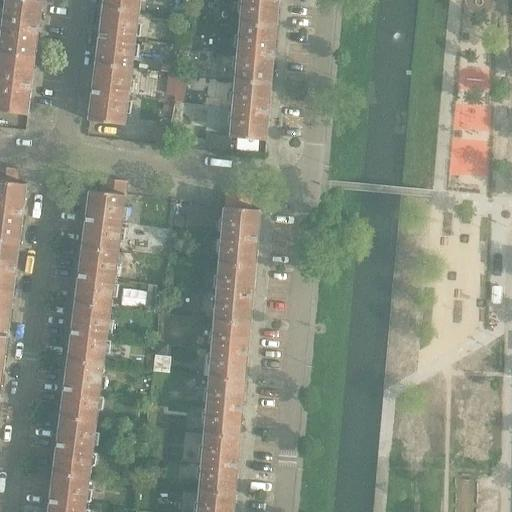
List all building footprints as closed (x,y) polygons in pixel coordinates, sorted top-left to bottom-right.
[(141,0),(105,0),(105,9),(140,13),(141,0)] [(279,0),(243,0),(242,26),(277,29),(279,0)] [(42,6),(7,2),(0,57),(35,61),(42,6)] [(140,13),(105,9),(97,65),(132,69),(140,13)] [(277,29),(242,26),(237,82),(272,85),(277,29)] [(167,45),(165,62),(180,64),(182,49),(182,47),(167,45)] [(35,61),(0,57),(0,59),(0,112),(28,116),(27,117),(28,117),(35,61)] [(132,69),(97,65),(90,122),(91,122),(124,126),(125,127),(132,69)] [(170,73),(167,96),(185,98),(188,75),(170,73)] [(272,85),(237,82),(232,139),(233,139),(233,138),(267,141),(272,85)] [(0,181),(18,184),(20,170),(0,167),(0,181)] [(103,179),(101,193),(126,196),(128,182),(103,179)] [(18,184),(0,181),(0,236),(21,239),(28,184),(27,184),(27,185),(18,184)] [(126,196),(101,193),(92,192),(92,191),(91,191),(84,247),(119,252),(126,196)] [(227,194),(226,209),(251,210),(252,196),(227,194)] [(251,210),(226,209),(220,268),(256,270),(261,210),(260,210),(260,211),(251,210)] [(175,214),(174,228),(186,229),(187,215),(175,214)] [(21,239),(0,236),(0,292),(14,295),(21,239)] [(119,252),(84,247),(77,304),(112,309),(119,252)] [(256,270),(220,268),(216,323),(251,326),(256,270)] [(14,295),(0,292),(0,369),(4,370),(14,295)] [(112,309),(77,304),(70,359),(105,364),(112,309)] [(251,326),(216,323),(211,379),(246,382),(251,326)] [(105,364),(70,359),(62,419),(97,423),(105,364)] [(246,382),(211,379),(206,436),(241,439),(246,382)] [(97,423),(62,419),(55,476),(90,480),(97,423)] [(241,439),(206,436),(201,492),(236,496),(241,439)] [(85,511),(90,480),(55,476),(50,511),(85,511)] [(234,511),(236,496),(201,492),(198,511),(234,511)]
